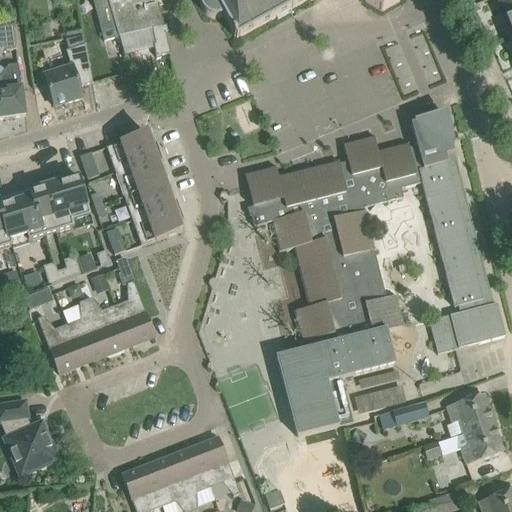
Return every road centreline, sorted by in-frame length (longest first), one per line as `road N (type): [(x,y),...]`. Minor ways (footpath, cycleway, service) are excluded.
road 1 (residential): [(183,347),(70,396),(84,429),(101,467),(213,417),(194,372)]
road 2 (residential): [(180,113),(213,70),(319,29),(363,31),(429,8)]
road 3 (residential): [(183,347),(212,194),(180,113)]
road 4 (residential): [(0,149),(126,112),(180,113)]
road 5 (residential): [(491,179),(464,86),(429,8)]
